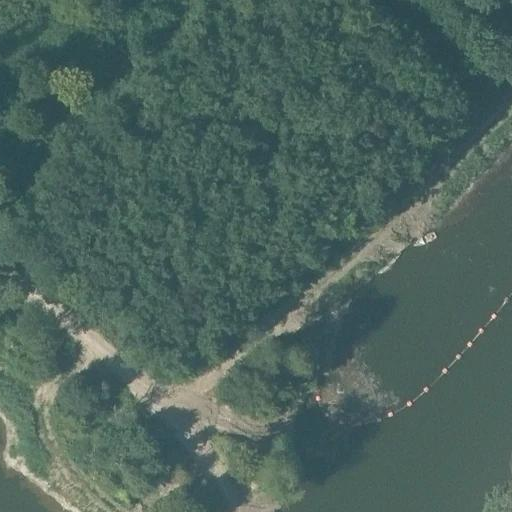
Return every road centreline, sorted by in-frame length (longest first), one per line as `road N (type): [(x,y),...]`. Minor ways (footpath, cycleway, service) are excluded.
road 1 (track): [(511,108),(171,427)]
road 2 (track): [(0,287),(58,315),(171,427)]
